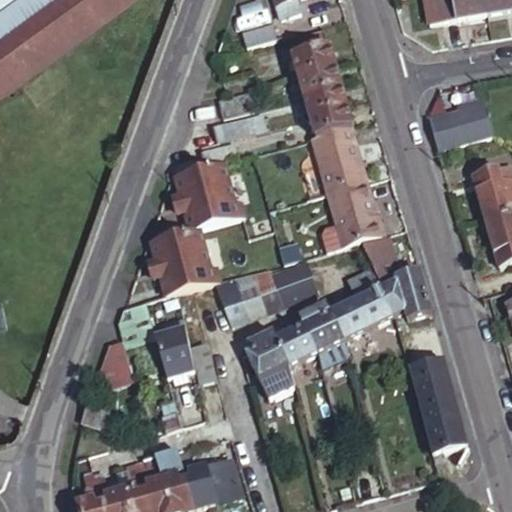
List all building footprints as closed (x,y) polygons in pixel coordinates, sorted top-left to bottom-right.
[(0,0),(0,93),(129,0),(0,0)] [(277,0),(285,27),(305,20),(300,5),(316,0),(277,0)] [(438,0),(444,27),(487,18),(483,0),(438,0)] [(511,0),(483,0),(487,18),(511,12),(511,0)] [(340,73),(328,32),(291,43),(303,85),(340,73)] [(247,43),(250,55),(280,46),(276,34),(247,43)] [(346,92),(340,73),(303,85),(309,104),(346,92)] [(352,113),(346,92),(309,104),(315,125),(352,113)] [(218,111),(224,130),(254,120),(248,102),(218,111)] [(466,116),(475,146),(495,140),(484,103),(466,108),(466,116)] [(359,135),(352,113),(315,125),(321,147),(354,137),(359,135)] [(435,124),(444,155),(475,146),(466,116),(435,124)] [(260,128),(212,144),(216,156),(264,141),(260,128)] [(363,149),(359,135),(354,137),(358,150),(363,149)] [(321,147),(318,148),(333,201),(369,191),(374,189),(363,149),(358,150),(354,137),(321,147)] [(204,164),(203,168),(207,180),(237,171),(232,155),(204,164)] [(165,286),(170,306),(221,291),(224,290),(220,276),(214,278),(203,239),(248,226),(244,212),(238,214),(228,176),(179,191),(184,210),(177,212),(181,226),(188,224),(193,242),(155,253),(160,272),(153,274),(157,288),(165,286)] [(511,179),(480,188),(491,228),(511,221),(511,179)] [(378,204),(374,189),(369,191),(374,205),(378,204)] [(369,191),(333,201),(348,255),(389,243),(378,204),(374,205),(369,191)] [(511,221),(491,228),(505,276),(511,273),(511,221)] [(435,320),(422,276),(405,281),(395,244),(366,252),(375,273),(398,323),(409,318),(412,326),(435,320)] [(301,250),(284,254),(289,272),(305,267),(301,250)] [(289,272),(275,276),(283,298),(316,286),(309,266),(305,267),(289,272)] [(362,306),(376,335),(398,323),(375,273),(352,285),(358,297),(362,306)] [(275,276),(258,281),(272,321),(289,314),(283,298),(275,276)] [(258,281),(239,286),(254,327),(272,321),(258,281)] [(236,334),(254,327),(239,286),(224,290),(221,291),(236,334)] [(283,298),(289,314),(322,302),(316,286),(283,298)] [(330,311),(334,320),(362,306),(358,297),(330,311)] [(334,320),(347,348),(376,335),(362,306),(334,320)] [(302,325),(306,334),(334,320),(330,311),(302,325)] [(149,312),(127,318),(123,330),(128,349),(129,353),(159,345),(149,312)] [(306,334),(319,362),(347,348),(334,320),(306,334)] [(275,338),(279,347),(306,334),(302,325),(275,338)] [(292,375),(319,362),(306,334),(279,347),(292,375)] [(159,345),(172,385),(195,379),(184,338),(159,345)] [(252,350),(256,359),(279,347),(275,338),(252,350)] [(279,347),(256,359),(252,361),(273,409),(298,397),(292,375),(279,347)] [(115,353),(104,382),(107,391),(138,382),(129,353),(128,349),(115,353)] [(221,386),(211,352),(194,357),(203,391),(221,386)] [(448,367),(411,375),(434,465),(472,455),(448,367)] [(114,420),(93,415),(88,432),(119,439),(114,420)] [(173,438),(187,434),(182,418),(168,422),(173,438)] [(161,463),(167,485),(174,511),(197,511),(184,462),(182,457),(161,463)] [(184,462),(197,511),(216,511),(246,503),(236,466),(198,476),(196,466),(193,467),(192,460),(184,462)] [(161,463),(138,470),(140,475),(148,472),(150,479),(152,479),(155,489),(167,485),(161,463)] [(148,472),(140,475),(150,511),(174,511),(167,485),(155,489),(152,479),(150,479),(148,472)] [(150,511),(140,475),(131,477),(133,484),(131,484),(134,495),(124,498),(128,511),(150,511)] [(98,486),(105,511),(128,511),(124,498),(114,501),(111,490),(107,491),(106,484),(98,486)] [(81,511),(105,511),(98,486),(90,489),(92,495),(90,496),(92,507),(81,510),(81,511)]
